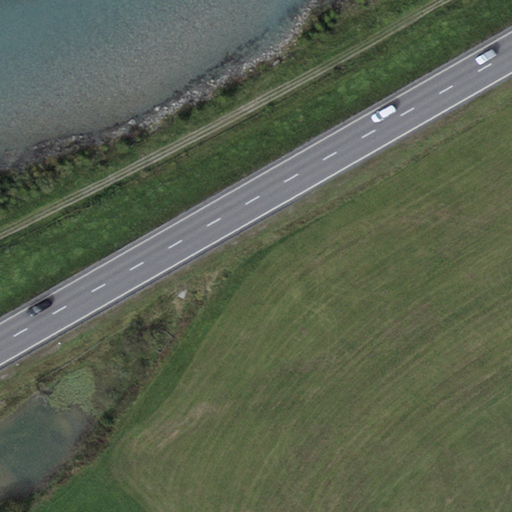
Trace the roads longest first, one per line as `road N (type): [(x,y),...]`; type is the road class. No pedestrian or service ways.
road 1 (primary): [(511,49),(0,342)]
road 2 (track): [(0,237),(441,0)]
